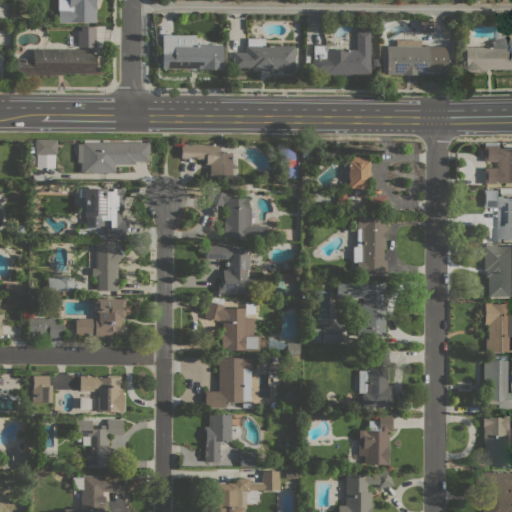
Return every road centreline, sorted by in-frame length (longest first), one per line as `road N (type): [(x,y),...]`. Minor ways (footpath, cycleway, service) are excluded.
road 1 (residential): [(432,511),(435,115)]
road 2 (residential): [(161,511),(164,195)]
road 3 (secondary): [(435,115),(129,116)]
road 4 (residential): [(163,354),(0,354)]
